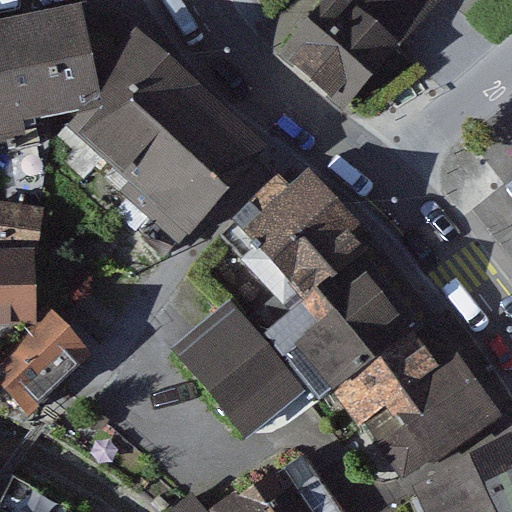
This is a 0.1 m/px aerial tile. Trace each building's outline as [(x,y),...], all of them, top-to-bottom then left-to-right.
[(324,0),(290,41),(357,97),(418,24),(437,0),(324,0)] [(84,13),(0,25),(0,136),(47,126),(49,116),(96,105),(84,13)] [(152,52),(69,136),(172,237),(255,154),(152,52)] [(365,256),(371,251),(287,175),(226,230),(296,314),(365,256)] [(511,184),(502,193),(511,206),(511,184)] [(28,253),(0,254),(0,329),(32,328),(28,253)] [(422,324),(365,256),(296,314),(272,334),(316,390),(334,378),(404,334),(422,324)] [(178,348),(252,440),(309,394),(235,302),(178,348)] [(0,360),(0,391),(25,418),(88,359),(48,316),(0,360)] [(401,483),(493,423),(450,363),(430,376),(404,334),(334,378),(401,483)] [(405,489),(416,511),(511,511),(511,468),(496,440),(405,489)] [(308,511),(278,470),(208,511),(308,511)]
